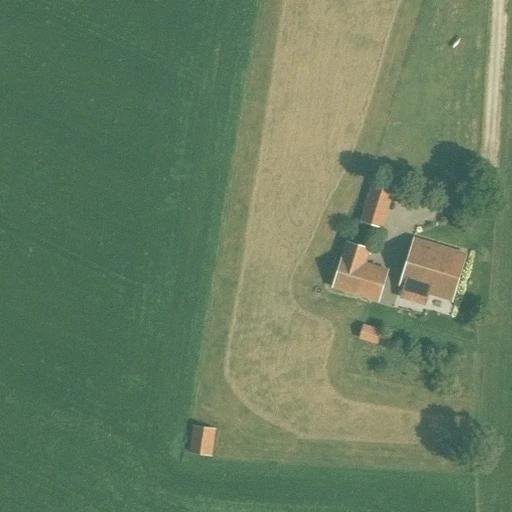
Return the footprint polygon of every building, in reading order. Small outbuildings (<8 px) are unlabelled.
[(372,182),(360,221),(383,228),(394,189),(372,182)] [(415,240),(402,286),(451,300),(464,255),(415,240)] [(371,248),(345,241),(332,289),(379,302),(388,269),(367,263),(371,248)] [(362,325),(358,340),(377,345),(381,330),(362,325)] [(215,429),(193,426),(189,453),(212,456),(215,429)]
